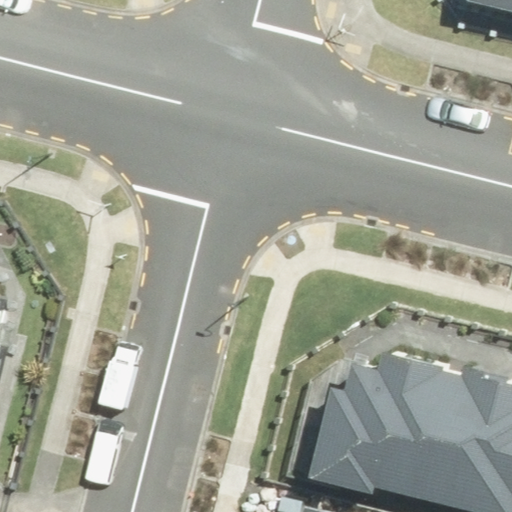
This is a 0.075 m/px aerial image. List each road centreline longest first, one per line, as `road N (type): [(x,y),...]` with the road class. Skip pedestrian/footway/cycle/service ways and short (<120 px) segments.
road 1 (residential): [(230,113),(127,511)]
road 2 (residential): [(230,113),(511,184)]
road 3 (residential): [(0,55),(230,113)]
